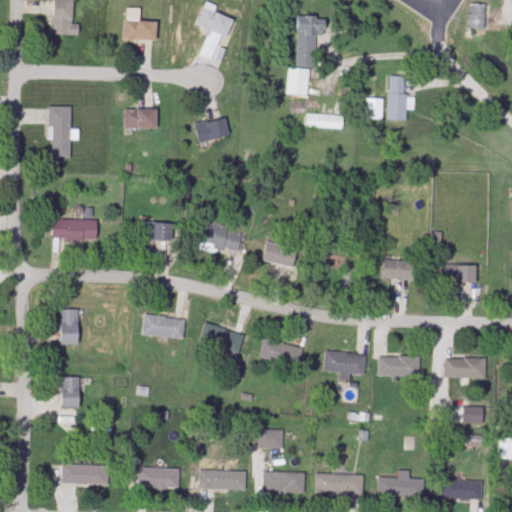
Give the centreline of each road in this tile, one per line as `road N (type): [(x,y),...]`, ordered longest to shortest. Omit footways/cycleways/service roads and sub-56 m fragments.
road 1 (residential): [(16,0),(20,511)]
road 2 (residential): [(511,334),(340,328),(155,289),(23,287)]
road 3 (residential): [(15,81),(209,85)]
